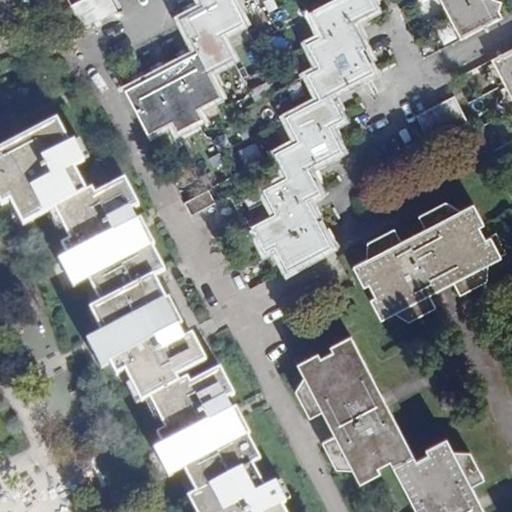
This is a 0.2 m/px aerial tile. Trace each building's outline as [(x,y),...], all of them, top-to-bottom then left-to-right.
[(75,0),(71,1),(80,27),(117,14),(112,0),(75,0)] [(206,11),(200,0),(182,0),(189,14),(191,18),(206,11)] [(200,0),(206,11),(218,35),(241,23),(229,0),(200,0)] [(326,34),(351,21),(375,9),(370,0),(333,0),(334,0),(314,10),(326,34)] [(441,0),(449,14),(475,0),(441,0)] [(475,0),(449,14),(461,37),(500,17),(496,10),(500,4),(507,0),(475,0)] [(187,30),(198,52),(205,66),(228,55),(218,35),(206,11),(191,18),(189,14),(181,18),(187,30)] [(307,43),(319,69),(360,47),(364,45),(357,32),(351,21),(326,34),(307,43)] [(357,32),(364,45),(382,36),(386,33),(380,21),(357,32)] [(173,37),(184,59),(198,52),(187,30),(173,37)] [(389,49),(382,36),(364,45),(360,47),(366,60),(389,49)] [(360,47),(319,69),(312,73),(324,98),(330,94),(351,83),(372,72),(366,60),(360,47)] [(511,48),(492,59),(506,86),(511,82),(511,48)] [(219,96),(205,66),(198,52),(184,59),(174,64),(176,68),(196,108),(219,96)] [(196,108),(176,68),(161,76),(159,72),(149,77),(171,120),(174,126),(199,114),(196,108)] [(171,120),(149,77),(124,89),(146,133),(171,120)] [(351,83),(330,94),(336,109),(358,98),(351,83)] [(299,141),(328,126),(341,119),(336,109),(330,94),(324,98),(287,117),(299,141)] [(467,123),(452,97),(416,116),(430,143),(467,123)] [(335,139),(358,128),(352,113),(341,119),(328,126),(335,139)] [(0,208),(3,212),(19,206),(30,230),(65,217),(78,241),(64,247),(74,261),(64,265),(81,296),(98,285),(112,310),(98,316),(114,340),(94,351),(111,375),(121,369),(129,382),(135,379),(141,389),(135,393),(145,410),(152,407),(169,434),(155,441),(161,448),(148,455),(161,476),(172,472),(178,480),(192,473),(206,500),(216,496),(268,469),(239,401),(228,373),(131,183),(99,203),(86,172),(103,162),(90,142),(79,147),(66,124),(0,157),(0,156),(0,208)] [(291,176),(307,168),(329,156),(340,150),(335,139),(328,126),(299,141),(279,151),(291,176)] [(313,180),(336,169),(329,156),(307,168),(313,180)] [(275,214),(304,199),(319,191),(313,180),(307,168),(291,176),(264,190),(275,214)] [(214,203),(207,189),(180,202),(186,215),(214,203)] [(276,245),(317,224),(304,199),(275,214),(258,223),(270,248),(276,245)] [(469,217),(454,208),(427,222),(434,236),(409,248),(403,235),(375,249),(375,266),(367,270),(393,323),(401,319),(416,327),(443,313),(437,300),(461,288),(467,300),(495,286),(496,269),(503,266),(477,213),(469,217)] [(317,224),(276,245),(287,269),(328,248),(317,224)] [(400,469),(420,459),(350,335),(330,345),(333,351),(300,368),(304,376),(295,392),(309,418),(322,411),(335,435),(321,442),(335,468),(352,470),(368,484),(384,478),(392,468),(400,469)] [(494,511),(479,490),(490,484),(476,457),(461,455),(456,446),(423,464),(420,459),(400,469),(422,511),(494,511)] [(84,469),(108,511),(136,495),(111,453),(84,469)] [(293,511),(291,508),(294,507),(285,488),(279,491),(268,469),(216,496),(206,500),(200,503),(204,511),(293,511)]
